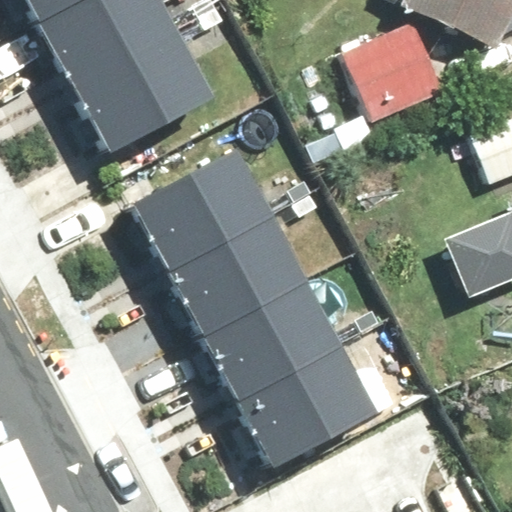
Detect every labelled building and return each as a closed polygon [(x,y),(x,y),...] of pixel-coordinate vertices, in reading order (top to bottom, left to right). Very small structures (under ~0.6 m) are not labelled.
[(67,0),(22,0),(32,19),(67,0)] [(167,24),(153,0),(67,0),(32,19),(66,80),(167,24)] [(511,0),(402,0),(398,11),(492,54),(511,8),(511,0)] [(206,96),(167,24),(66,80),(105,151),(206,96)] [(339,53),(370,127),(438,99),(407,25),(339,53)] [(511,120),(466,138),(485,189),(511,178),(511,120)] [(265,214),(227,145),(123,200),(161,270),(265,214)] [(297,274),(265,214),(161,270),(192,328),(297,274)] [(511,230),(508,222),(437,250),(458,303),(511,281),(511,230)] [(331,338),(297,274),(192,328),(226,392),(331,338)] [(372,416),(331,338),(226,392),(267,470),(372,416)]
